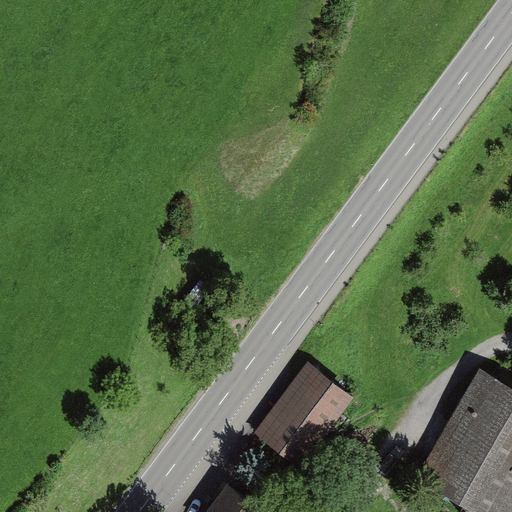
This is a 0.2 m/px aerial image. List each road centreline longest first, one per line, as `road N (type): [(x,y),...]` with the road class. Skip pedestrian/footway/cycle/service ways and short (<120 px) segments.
road 1 (primary): [(511,16),(141,511)]
road 2 (track): [(366,498),(444,384),(511,351)]
